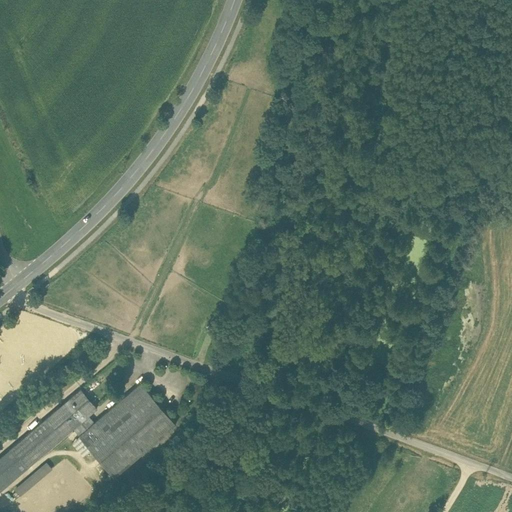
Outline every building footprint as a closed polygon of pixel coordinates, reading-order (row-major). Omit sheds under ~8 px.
[(80,433),(79,433),(114,475),(176,422),(141,381),(95,420),(80,433)] [(97,406),(81,387),(64,401),(81,420),(89,413),(97,406)] [(64,401),(0,455),(0,488),(73,426),(81,420),(64,401)] [(36,401),(13,421),(17,425),(40,406),(36,401)] [(81,420),(73,426),(80,433),(95,420),(89,413),(81,420)]
